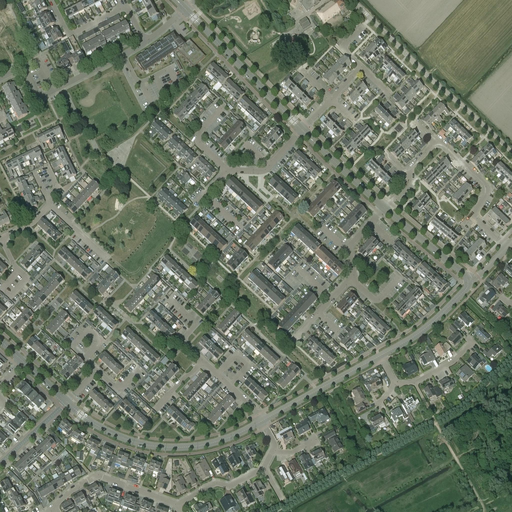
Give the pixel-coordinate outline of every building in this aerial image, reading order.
[(34,10),(45,4),(42,0),(37,2),(36,0),(30,0),(29,1),(34,10)] [(308,0),(306,0),(301,4),(307,13),(313,8),(314,8),(320,4),(317,0),(311,0),(310,1),(308,0)] [(330,2),(315,12),(324,24),(332,18),(333,19),(336,17),(335,16),(345,7),(340,0),(334,0),(330,3),(330,2)] [(85,1),(80,3),(84,11),(89,8),(85,1)] [(84,11),(80,3),(75,6),(78,13),(84,11)] [(45,4),(34,10),(38,17),(43,15),(41,12),(47,9),(48,8),(46,5),(45,5),(45,4)] [(155,9),(152,4),(145,8),(148,13),(155,9)] [(75,6),(69,9),(73,16),(78,13),(75,6)] [(73,16),(69,9),(64,12),(68,19),(73,16)] [(159,18),(155,9),(148,13),(151,19),(156,16),(157,19),(159,18)] [(43,15),(38,17),(42,25),(52,19),(50,14),(44,17),(43,15)] [(305,18),(299,22),(303,30),(310,25),(305,18)] [(52,19),(42,25),(45,32),(51,29),(49,27),(55,24),(52,19)] [(125,22),(120,25),(124,32),(129,30),(125,22)] [(120,25),(115,27),(119,35),(124,32),(120,25)] [(115,27),(110,30),(114,37),(119,35),(115,27)] [(52,32),(51,29),(45,32),(49,39),(51,38),(60,34),(58,29),(52,32)] [(114,37),(110,30),(106,32),(109,40),(114,37)] [(109,40),(106,32),(100,35),(101,37),(102,37),(104,42),(105,42),(109,40)] [(60,34),(51,38),(54,43),(51,44),(53,47),(58,44),(57,41),(62,38),(60,34)] [(140,67),(142,71),(144,73),(177,51),(193,68),(205,57),(189,40),(185,45),(180,40),(178,42),(177,40),(173,34),(135,60),(140,67)] [(294,36),(289,40),(292,45),(298,42),(294,36)] [(102,37),(101,37),(97,39),(102,49),(107,46),(106,44),(105,42),(104,42),(102,37)] [(97,39),(92,42),(96,49),(100,47),(101,49),(102,49),(97,39)] [(371,43),(378,50),(381,47),(384,50),(386,49),(376,39),(371,43)] [(64,42),(61,44),(66,54),(70,52),(64,42)] [(92,42),(87,44),(91,52),(96,49),(92,42)] [(378,50),(371,43),(367,48),(377,57),(379,56),(376,52),(378,50)] [(91,52),(87,44),(82,47),(86,54),(91,52)] [(341,58),(343,56),(335,47),(333,49),(341,58)] [(377,57),(367,48),(363,52),(370,59),(372,56),(376,59),(377,57)] [(76,54),(80,63),(85,61),(80,52),(76,54)] [(367,61),(370,59),(363,52),(359,56),(369,66),(370,65),(370,64),(367,61)] [(80,63),(76,54),(71,57),(69,53),(67,54),(70,61),(73,60),(76,65),(80,63)] [(64,58),(60,60),(66,70),(70,68),(67,63),(70,61),(67,54),(63,56),(64,58)] [(339,60),(347,67),(351,64),(344,57),(342,59),(341,58),(339,60)] [(387,70),(393,63),(389,59),(379,69),(381,70),(382,69),(385,71),(386,70),(387,70)] [(66,70),(60,60),(58,61),(59,63),(56,64),(61,73),(66,70)] [(347,67),(339,60),(338,61),(339,62),(337,64),(343,71),(347,67)] [(393,63),(387,70),(385,71),(388,74),(384,78),(386,79),(388,77),(398,67),(393,63)] [(210,75),(218,66),(217,65),(215,67),(213,64),(206,71),(210,75)] [(343,71),(337,64),(335,66),(334,65),(332,67),(340,75),(343,71)] [(218,66),(210,75),(213,79),(220,71),(218,69),(219,67),(218,66)] [(340,75),(332,67),(331,69),(332,70),(330,72),(336,78),(340,75)] [(402,72),(398,67),(388,77),(389,79),(393,76),(395,78),(402,72)] [(220,71),(213,79),(217,82),(226,73),(225,71),(223,74),(220,71)] [(336,78),(330,72),(328,74),(326,73),(325,74),(333,82),(336,78)] [(397,85),(400,82),(406,76),(402,72),(395,78),(398,81),(395,84),(396,86),(397,85)] [(226,73),(217,82),(221,86),(228,79),(225,76),(227,74),(226,73)] [(333,82),(325,74),(324,76),(325,77),(322,79),(329,86),(333,82)] [(287,91),(298,79),(296,77),(293,81),(291,79),(284,86),(288,89),(286,91),(287,91)] [(298,79),(287,91),(289,90),(292,93),(298,86),(296,85),(300,81),(298,79)] [(409,82),(420,93),(421,92),(420,91),(423,88),(417,81),(415,83),(411,80),(409,82)] [(226,92),(234,82),(233,81),(231,83),(229,81),(222,88),(226,92)] [(234,82),(226,92),(229,95),(236,88),(234,85),(236,83),(234,82)] [(420,93),(409,82),(407,83),(411,87),(409,89),(416,95),(419,92),(420,93)] [(5,95),(15,90),(14,88),(16,87),(14,83),(2,89),(5,95)] [(360,83),(357,86),(364,94),(366,92),(365,91),(367,89),(360,83)] [(300,88),(298,86),(292,93),(295,96),(294,98),(305,86),(303,84),(300,88)] [(196,86),(196,87),(205,96),(208,92),(201,85),(198,88),(196,86)] [(305,86),(294,98),(295,98),(296,97),(299,100),(305,94),(303,92),(307,88),(305,86)] [(364,94),(357,86),(353,90),(360,97),(362,94),(363,95),(364,94)] [(205,96),(196,87),(194,89),(196,90),(194,93),(201,100),(205,96)] [(404,87),(402,89),(413,100),(414,100),(413,99),(416,95),(409,89),(408,91),(404,87)] [(236,88),(229,95),(233,99),(242,89),(241,88),(239,90),(236,88)] [(242,89),(233,99),(237,102),(244,95),(241,92),(243,90),(242,89)] [(413,100),(402,89),(400,91),(404,94),(402,96),(409,103),(412,100),(413,100)] [(15,90),(5,95),(8,102),(20,95),(18,92),(16,93),(15,90)] [(353,90),(350,93),(357,101),(359,100),(358,99),(360,97),(353,90)] [(307,95),(305,94),(299,100),(302,104),(301,105),(313,93),(311,92),(307,95)] [(201,100),(194,93),(191,96),(190,94),(189,95),(198,104),(201,100)] [(313,93),(301,105),(302,106),(303,105),(306,107),(313,101),(311,99),(314,95),(313,93)] [(357,101),(350,93),(346,97),(353,104),(354,102),(355,103),(357,101)] [(397,94),(395,96),(406,107),(407,107),(406,106),(409,103),(402,96),(400,98),(397,94)] [(20,95),(8,102),(11,108),(22,103),(20,100),(22,99),(20,95)] [(189,98),(187,100),(194,107),(196,109),(197,107),(196,106),(198,104),(189,95),(187,96),(189,98)] [(406,107),(395,96),(393,98),(397,102),(395,103),(402,110),(405,107),(406,108),(406,107)] [(241,109),(250,99),(249,98),(247,100),(244,98),(237,105),(241,109)] [(251,100),(250,99),(241,109),(245,112),(252,105),(249,102),(251,100)] [(194,107),(187,100),(184,103),(182,101),(181,102),(191,111),(194,107)] [(191,111),(181,102),(180,103),(182,105),(180,108),(187,115),(191,111)] [(22,103),(11,108),(14,114),(27,108),(25,104),(23,105),(22,103)] [(377,117),(388,105),(387,103),(383,107),(381,105),(374,112),(378,115),(377,116),(377,117)] [(439,103),(435,108),(441,114),(443,112),(447,115),(449,113),(439,103)] [(252,105),(245,112),(249,116),(257,106),(256,105),(254,107),(252,105)] [(388,105),(377,117),(379,116),(382,119),(388,112),(387,111),(390,107),(388,105)] [(257,106),(249,116),(253,119),(259,112),(257,109),(258,108),(257,106)] [(28,112),(27,108),(14,114),(17,120),(28,115),(26,113),(28,112)] [(176,109),(175,110),(184,118),(187,115),(180,108),(177,110),(176,109)] [(441,114),(435,108),(430,112),(440,122),(442,120),(439,117),(441,114)] [(184,118),(175,110),(173,111),(175,113),(173,115),(180,122),(184,118)] [(390,114),(388,112),(382,119),(385,122),(384,123),(384,124),(396,112),(394,111),(390,114)] [(262,114),(259,112),(253,119),(256,122),(265,113),(264,112),(262,114)] [(397,114),(396,112),(384,124),(385,124),(386,123),(389,126),(396,120),(394,118),(397,114)] [(430,112),(426,116),(433,123),(435,120),(439,124),(440,122),(430,112)] [(265,113),(256,122),(260,126),(267,119),(264,116),(266,114),(265,113)] [(325,128),(336,116),(334,114),(331,118),(329,116),(323,123),(326,127),(325,128)] [(338,118),(336,116),(325,128),(326,129),(327,127),(330,130),(336,124),(335,122),(338,118)] [(433,123),(426,116),(422,121),(432,131),(434,129),(430,126),(433,123)] [(152,132),(160,123),(156,120),(149,127),(151,129),(150,131),(152,132)] [(453,131),(458,125),(454,121),(449,126),(446,129),(445,130),(447,132),(450,129),(453,131)] [(234,126),(243,134),(244,133),(243,132),(245,129),(238,122),(234,126)] [(336,124),(330,130),(333,134),(334,134),(344,124),(342,122),(338,125),(336,124)] [(164,127),(160,123),(152,132),(152,133),(153,133),(154,134),(155,133),(157,134),(164,127)] [(334,134),(333,134),(332,135),(333,136),(334,135),(337,137),(342,133),(344,131),(342,129),(346,125),(344,124),(334,134)] [(359,124),(357,126),(369,138),(369,137),(368,136),(371,133),(364,126),(363,128),(359,124)] [(8,130),(5,131),(9,139),(14,136),(9,125),(6,126),(8,130)] [(458,125),(453,131),(455,134),(452,137),(454,139),(463,129),(458,125)] [(243,134),(234,126),(231,129),(238,136),(240,134),(241,135),(243,134)] [(369,138),(357,126),(355,128),(359,132),(357,133),(364,140),(367,137),(368,138),(369,138)] [(53,130),(57,138),(60,136),(62,140),(64,139),(59,127),(53,130)] [(164,127),(157,134),(159,136),(157,138),(159,139),(168,130),(164,127)] [(275,128),(272,132),(281,141),(282,140),(280,138),(283,135),(275,128)] [(9,139),(5,131),(3,133),(1,129),(0,129),(0,134),(3,141),(9,139)] [(231,129),(227,133),(236,141),(237,140),(236,139),(238,136),(231,129)] [(463,129),(454,139),(456,140),(459,137),(461,140),(467,134),(463,129)] [(57,138),(53,130),(48,133),(53,144),(55,143),(53,139),(57,138)] [(172,134),(168,130),(159,139),(161,141),(163,140),(165,141),(172,134)] [(352,131),(350,134),(361,145),(362,144),(360,143),(364,140),(357,133),(355,135),(352,131)] [(412,131),(408,135),(416,142),(418,141),(416,140),(418,137),(412,131)] [(281,141),(272,132),(268,136),(275,143),(278,140),(280,142),(281,141)] [(48,133),(42,136),(46,143),(49,141),(51,145),(53,144),(48,133)] [(236,141),(227,133),(224,137),(231,144),(233,141),(235,142),(236,141)] [(361,145),(350,134),(348,135),(352,139),(350,141),(357,147),(360,144),(361,145)] [(467,134),(461,140),(464,142),(461,146),(462,147),(463,147),(465,149),(469,145),(467,143),(472,138),(467,134)] [(408,135),(405,138),(411,145),(413,143),(415,144),(416,142),(408,135)] [(46,143),(42,136),(37,138),(42,150),(44,149),(42,144),(46,143)] [(170,149),(178,140),(174,136),(167,143),(169,145),(168,147),(170,149)] [(275,143),(268,136),(265,140),(274,148),(275,147),(273,145),(275,143)] [(231,144),(224,137),(220,141),(228,149),(230,147),(229,146),(231,144)] [(411,145),(405,138),(401,142),(409,150),(411,148),(409,147),(411,145)] [(345,139),(343,141),(355,152),(353,151),(357,147),(350,141),(348,142),(345,139)] [(182,143),(178,140),(170,149),(172,151),(173,149),(175,151),(182,143)] [(274,148),(265,140),(261,143),(268,150),(271,148),(273,149),(274,148)] [(228,149),(220,141),(216,145),(224,151),(226,149),(227,150),(228,149)] [(355,152),(343,141),(341,143),(345,146),(343,148),(349,155),(352,152),(354,153),(355,152)] [(401,142),(398,146),(404,152),(406,150),(407,151),(409,150),(401,142)] [(182,143),(175,151),(177,152),(175,154),(177,156),(186,146),(182,143)] [(483,149),(489,155),(492,152),(495,156),(497,154),(487,144),(483,149)] [(186,146),(177,156),(179,158),(181,156),(182,158),(189,150),(186,146)] [(404,152),(398,146),(394,149),(402,157),(403,155),(402,154),(404,152)] [(38,149),(33,152),(36,159),(40,158),(42,162),(42,163),(45,162),(38,149)] [(58,157),(65,154),(63,149),(52,154),(53,156),(57,154),(58,157)] [(402,157),(394,149),(390,153),(397,160),(399,157),(400,159),(402,157)] [(489,155),(483,149),(478,153),(489,163),(490,161),(487,158),(489,155)] [(189,150),(182,158),(184,159),(183,161),(185,163),(193,153),(189,150)] [(33,152),(28,155),(33,166),(35,165),(33,161),(36,159),(33,152)] [(295,163),(304,153),(303,152),(301,154),(298,152),(291,159),(292,159),(290,161),(291,163),(293,161),(295,163)] [(193,153),(185,163),(184,164),(186,166),(188,163),(190,165),(197,157),(193,153)] [(304,153),(295,163),(298,165),(296,167),(297,168),(306,159),(303,156),(305,154),(304,153)] [(489,163),(478,153),(474,157),(481,164),(483,161),(487,164),(489,163)] [(67,156),(65,154),(58,157),(60,161),(56,163),(57,165),(69,159),(68,156),(67,156)] [(33,166),(28,155),(22,157),(26,164),(29,163),(31,167),(33,166)] [(22,157),(17,160),(22,171),(24,170),(22,166),(26,164),(22,157)] [(481,164),(474,157),(470,162),(480,171),(482,170),(478,166),(481,164)] [(196,170),(204,161),(200,158),(194,165),(196,167),(194,169),(196,170)] [(370,172),(381,160),(379,158),(375,162),(374,160),(367,167),(371,170),(370,171),(370,172)] [(443,158),(440,162),(447,170),(449,168),(448,167),(450,165),(443,158)] [(71,162),(69,159),(57,165),(58,167),(62,165),(64,168),(71,165),(70,163),(71,162)] [(309,161),(306,159),(297,168),(299,170),(301,168),(303,170),(312,160),(310,159),(309,161)] [(22,171),(17,160),(11,163),(14,170),(18,168),(20,172),(21,174),(23,173),(22,171)] [(312,161),(312,160),(303,170),(307,173),(314,166),(311,163),(312,161)] [(383,162),(381,160),(370,172),(372,171),(374,174),(381,167),(379,166),(383,162)] [(204,161),(196,170),(198,172),(200,171),(201,172),(208,165),(204,161)] [(447,170),(440,162),(436,166),(443,172),(445,170),(446,171),(447,170)] [(499,173),(506,166),(502,162),(494,169),(492,172),(493,174),(497,171),(499,173)] [(14,170),(11,163),(5,165),(11,177),(13,175),(11,171),(14,170)] [(71,165),(64,168),(65,172),(61,174),(62,176),(74,171),(71,165)] [(208,165),(201,172),(203,174),(201,176),(203,177),(212,168),(208,165)] [(383,169),(381,167),(374,174),(378,177),(377,178),(377,179),(388,167),(386,165),(383,169)] [(316,168),(314,166),(307,173),(311,176),(319,167),(318,166),(316,168)] [(443,172),(436,166),(433,169),(440,177),(442,175),(441,174),(443,172)] [(506,166),(499,173),(502,176),(499,179),(500,181),(510,171),(506,166)] [(320,168),(319,167),(311,176),(314,180),(321,173),(318,170),(320,168)] [(390,169),(388,167),(377,179),(378,179),(379,178),(382,181),(388,174),(386,173),(390,169)] [(212,168),(203,177),(205,179),(207,178),(209,179),(216,172),(212,168)] [(433,169),(429,173),(436,180),(438,178),(439,179),(440,177),(433,169)] [(76,176),(74,171),(62,176),(63,178),(68,176),(69,179),(76,176)] [(511,172),(510,171),(500,181),(502,183),(505,179),(508,182),(511,177),(511,172)] [(178,175),(187,183),(190,179),(183,172),(181,174),(179,173),(178,175)] [(390,176),(388,174),(382,181),(385,184),(384,185),(384,186),(395,174),(394,172),(390,176)] [(429,173),(425,177),(433,184),(435,183),(434,182),(436,180),(429,173)] [(395,174),(384,186),(385,186),(386,185),(389,188),(396,182),(394,180),(397,176),(395,174)] [(187,183),(178,175),(176,177),(177,178),(175,180),(183,187),(187,183)] [(19,188),(26,185),(25,181),(29,179),(28,177),(17,182),(19,188)] [(271,189),(279,180),(275,177),(268,184),(271,187),(270,188),(271,189)] [(433,184),(425,177),(422,181),(428,187),(431,185),(432,186),(433,184)] [(229,190),(237,181),(236,180),(235,181),(233,178),(226,186),(229,190)] [(279,180),(271,189),(272,190),(273,189),(276,191),(283,184),(279,180)] [(238,182),(237,181),(229,190),(233,193),(240,186),(237,183),(238,182)] [(329,184),(338,192),(341,188),(334,181),(331,184),(330,183),(329,184)] [(89,186),(95,192),(99,188),(93,182),(89,186)] [(286,187),(283,184),(276,191),(279,194),(278,195),(279,196),(286,187)] [(338,192),(329,184),(328,185),(329,187),(327,189),(334,196),(338,192)] [(463,185),(461,187),(469,194),(473,190),(466,184),(464,186),(463,185)] [(28,188),(26,185),(19,188),(22,194),(33,188),(32,186),(28,188)] [(95,192),(89,186),(84,191),(91,197),(95,192)] [(243,188),(240,186),(233,193),(237,197),(245,188),(244,187),(243,188)] [(290,191),(286,187),(279,196),(280,197),(281,196),(283,198),(290,191)] [(461,189),(459,191),(466,198),(469,194),(461,187),(460,188),(461,189)] [(33,188),(22,194),(25,199),(32,196),(30,192),(34,190),(33,188)] [(160,201),(168,192),(164,188),(163,190),(159,194),(157,196),(159,198),(158,199),(160,201)] [(246,189),(245,188),(237,197),(241,200),(248,193),(245,190),(246,189)] [(334,196),(327,189),(324,192),(323,191),(322,192),(331,200),(334,196)] [(84,191),(80,195),(86,201),(91,197),(84,191)] [(290,191),(283,198),(286,201),(285,202),(286,203),(294,194),(290,191)] [(466,198),(459,191),(457,193),(456,192),(454,194),(462,201),(466,198)] [(172,195),(168,192),(160,201),(162,203),(163,201),(165,203),(172,195)] [(331,200),(322,192),(321,193),(322,194),(320,196),(327,203),(331,200)] [(250,195),(248,193),(241,200),(244,204),(252,195),(251,194),(250,195)] [(294,194),(286,203),(287,204),(288,203),(291,205),(298,198),(294,194)] [(424,194),(420,198),(428,206),(430,204),(429,203),(431,201),(424,194)] [(462,201),(454,194),(453,196),(454,197),(452,199),(459,205),(462,201)] [(80,195),(76,200),(82,206),(86,201),(80,195)] [(176,199),(172,195),(165,203),(167,205),(165,206),(167,208),(176,199)] [(253,196),(252,195),(244,204),(248,207),(255,200),(252,197),(253,196)] [(33,199),(32,196),(25,199),(27,204),(38,199),(38,197),(33,199)] [(316,198),(315,199),(324,207),(327,203),(320,196),(317,199),(316,198)] [(428,206),(420,198),(417,202),(423,208),(425,206),(426,207),(428,206)] [(38,199),(27,204),(30,210),(31,210),(32,211),(30,213),(33,215),(37,211),(34,208),(37,207),(35,203),(40,201),(38,199)] [(179,202),(176,199),(167,208),(169,210),(171,208),(173,210),(179,202)] [(324,207),(315,199),(314,200),(315,201),(313,204),(320,211),(324,207)] [(78,210),(72,204),(67,200),(64,203),(69,207),(67,209),(74,215),(78,210)] [(76,200),(72,204),(78,210),(82,206),(76,200)] [(258,202),(255,200),(248,207),(252,211),(260,202),(258,201),(258,202)] [(179,202),(173,210),(174,212),(173,213),(175,215),(183,206),(179,202)] [(261,203),(260,202),(252,211),(256,214),(263,207),(260,204),(261,203)] [(417,202),(413,205),(421,213),(422,211),(421,211),(423,208),(417,202)] [(320,211),(313,204),(310,207),(309,206),(308,207),(317,215),(320,211)] [(356,209),(364,217),(365,216),(364,215),(367,212),(359,205),(356,209)] [(421,213),(413,205),(409,209),(416,216),(418,214),(419,215),(421,213)] [(183,206),(175,215),(177,217),(178,215),(180,217),(187,209),(183,206)] [(317,215),(308,207),(307,208),(308,209),(306,212),(313,219),(317,215)] [(356,209),(352,213),(360,220),(362,217),(363,218),(364,217),(356,209)] [(492,219),(500,211),(498,209),(497,211),(495,209),(488,215),(492,219)] [(0,218),(4,225),(10,223),(9,222),(12,220),(9,213),(6,215),(4,211),(2,213),(4,217),(0,218)] [(500,211),(492,219),(496,222),(502,216),(500,214),(501,213),(500,211)] [(273,216),(280,223),(282,220),(283,221),(285,220),(276,212),(273,216)] [(360,220),(352,213),(349,217),(357,224),(358,223),(357,222),(360,220)] [(432,222),(430,224),(434,227),(433,229),(444,216),(441,214),(438,219),(436,217),(432,222)] [(273,216),(269,220),(278,227),(279,226),(278,225),(280,223),(273,216)] [(446,218),(444,216),(433,229),(434,229),(435,228),(438,231),(444,224),(442,222),(446,218)] [(504,218),(502,216),(496,222),(499,226),(507,218),(505,217),(504,218)] [(193,229),(201,221),(197,217),(190,225),(193,227),(192,228),(193,229)] [(349,217),(345,220),(353,227),(355,225),(356,226),(357,224),(349,217)] [(507,218),(499,226),(503,230),(509,223),(507,221),(508,220),(507,218)] [(42,230),(48,223),(43,219),(41,222),(37,226),(42,230)] [(278,227),(269,220),(266,223),(273,230),(275,227),(277,229),(278,227)] [(353,227),(345,220),(342,224),(350,232),(351,231),(350,230),(353,227)] [(201,221),(193,229),(194,230),(195,229),(198,232),(204,224),(201,221)] [(444,224),(438,231),(442,234),(441,235),(452,223),(450,221),(449,221),(446,225),(444,224)] [(48,223),(42,230),(46,234),(52,228),(48,223)] [(266,223),(262,227),(271,235),(272,234),(271,233),(273,230),(266,223)] [(453,224),(452,223),(441,235),(442,236),(443,235),(446,237),(452,230),(450,228),(453,224)] [(208,228),(204,224),(198,232),(200,234),(199,235),(200,236),(208,228)] [(350,232),(342,224),(338,228),(346,235),(348,232),(349,233),(350,232)] [(295,236),(303,228),(301,227),(301,228),(298,225),(291,232),(295,236)] [(271,235),(262,227),(259,231),(266,238),(269,235),(270,236),(271,235)] [(452,230),(446,237),(450,240),(449,241),(449,242),(459,229),(457,227),(454,231),(452,230)] [(57,232),(52,228),(46,234),(51,238),(57,232)] [(212,231),(208,228),(200,236),(201,237),(202,236),(205,239),(212,231)] [(304,229),(303,228),(295,236),(299,240),(306,232),(303,230),(304,229)] [(459,229),(449,242),(450,242),(451,241),(456,245),(458,243),(456,242),(460,236),(458,235),(461,231),(459,229)] [(212,231),(205,239),(208,241),(207,242),(208,243),(216,235),(212,231)] [(259,231),(255,234),(264,242),(265,241),(264,240),(266,238),(259,231)] [(57,232),(51,238),(56,243),(62,236),(57,232)] [(308,235),(306,232),(299,240),(302,243),(310,235),(309,234),(308,235)] [(255,234),(252,238),(259,245),(262,242),(263,243),(264,242),(255,234)] [(219,238),(216,235),(208,243),(209,244),(210,243),(212,245),(219,238)] [(310,235),(302,243),(306,246),(313,239),(310,237),(311,236),(310,235)] [(219,238),(212,245),(215,248),(214,249),(215,250),(223,241),(219,238)] [(259,245),(252,238),(248,242),(257,250),(258,249),(257,248),(259,245)] [(366,240),(376,248),(378,246),(381,249),(383,246),(380,243),(379,244),(372,238),(369,240),(367,239),(366,240)] [(316,242),(313,239),(306,246),(310,250),(318,242),(317,241),(316,242)] [(396,253),(404,244),(403,243),(401,244),(398,242),(400,241),(398,239),(394,243),(396,245),(392,249),(396,253)] [(376,248),(366,240),(365,241),(367,243),(365,245),(372,252),(376,248)] [(476,241),(475,242),(483,250),(486,246),(479,240),(477,242),(476,241)] [(227,245),(223,241),(215,250),(216,251),(217,250),(220,253),(227,245)] [(257,250),(248,242),(245,246),(252,253),(255,250),(256,251),(257,250)] [(319,243),(318,242),(310,250),(314,254),(321,246),(318,244),(319,243)] [(474,245),(472,247),(479,254),(483,250),(475,242),(473,244),(474,245)] [(404,244),(396,253),(394,255),(398,259),(400,257),(399,256),(406,249),(404,247),(405,245),(404,244)] [(282,250),(289,257),(293,253),(285,245),(283,246),(284,247),(282,250)] [(361,246),(359,247),(369,256),(372,252),(365,245),(362,248),(361,246)] [(38,246),(34,251),(40,257),(44,252),(38,246)] [(369,256),(359,247),(358,248),(360,250),(358,253),(362,257),(359,261),(363,265),(368,260),(366,259),(369,256)] [(469,248),(468,250),(476,257),(479,254),(472,247),(470,249),(469,248)] [(63,259),(68,253),(64,248),(58,255),(63,259)] [(319,259),(327,250),(326,249),(325,250),(322,248),(315,255),(319,259)] [(409,251),(406,249),(399,256),(400,257),(403,260),(412,251),(411,250),(409,251)] [(241,250),(237,254),(246,262),(247,261),(246,260),(248,257),(241,250)] [(278,251),(277,253),(286,260),(289,257),(282,250),(279,252),(278,251)] [(328,251),(327,250),(319,259),(323,262),(330,255),(327,252),(328,251)] [(476,257),(468,250),(466,251),(467,252),(465,254),(472,261),(476,257)] [(40,257),(34,251),(29,256),(35,261),(40,257)] [(412,251),(403,260),(407,263),(414,256),(411,254),(413,252),(412,251)] [(73,257),(68,253),(63,259),(67,263),(73,257)] [(277,255),(275,257),(282,264),(286,260),(277,253),(276,254),(277,255)] [(246,262),(237,254),(234,258),(241,265),(244,262),(245,263),(246,262)] [(332,257),(330,255),(323,262),(327,266),(335,257),(333,256),(332,257)] [(35,261),(29,256),(25,260),(31,266),(35,261)] [(165,267),(171,260),(168,257),(167,256),(161,262),(165,267)] [(414,256),(407,263),(407,264),(404,266),(408,270),(411,267),(419,258),(418,257),(416,258),(414,256)] [(77,261),(73,257),(67,263),(72,267),(77,261)] [(282,264),(275,257),(272,260),(271,259),(270,260),(279,268),(282,264)] [(336,258),(335,257),(327,266),(331,269),(337,262),(335,259),(336,258)] [(234,258),(230,262),(239,269),(240,268),(239,267),(241,265),(234,258)] [(419,258),(411,267),(414,271),(421,263),(419,261),(420,259),(419,258)] [(31,266),(25,260),(21,265),(27,271),(31,266)] [(173,261),(171,260),(165,267),(170,271),(176,264),(173,261)] [(279,268),(270,260),(269,261),(270,262),(268,265),(275,272),(279,268)] [(77,261),(72,267),(76,272),(82,265),(77,261)] [(239,269),(230,262),(227,265),(234,272),(237,269),(238,270),(239,269)] [(340,264),(337,262),(331,269),(334,273),(342,264),(341,263),(340,264)] [(421,274),(430,265),(429,264),(427,266),(424,263),(417,270),(421,274)] [(176,264),(170,271),(175,275),(181,269),(177,265),(176,264)] [(342,264),(334,273),(338,276),(345,269),(342,266),(343,265),(342,264)] [(82,265),(76,272),(81,276),(87,269),(82,265)] [(431,266),(430,265),(421,274),(425,278),(432,270),(429,268),(431,266)] [(91,274),(87,269),(81,276),(85,280),(91,274)] [(182,270),(181,269),(175,275),(179,279),(185,273),(182,270)] [(435,272),(432,270),(425,278),(429,281),(437,272),(436,271),(435,272)] [(251,283),(259,275),(255,271),(248,279),(251,281),(250,282),(251,283)] [(113,272),(109,276),(115,282),(118,279),(119,277),(113,272)] [(437,272),(429,281),(433,285),(439,277),(437,274),(438,273),(437,272)] [(186,274),(185,273),(179,279),(184,284),(190,277),(186,274)] [(57,275),(53,279),(59,285),(64,281),(57,275)] [(262,278),(259,275),(251,283),(252,284),(253,283),(256,286),(262,278)] [(501,275),(492,284),(497,289),(501,285),(503,288),(508,282),(501,275)] [(109,276),(104,281),(111,287),(114,283),(115,282),(109,276)] [(150,280),(156,286),(160,281),(154,276),(151,279),(150,280)] [(191,278),(190,277),(184,284),(188,288),(194,281),(191,278)] [(439,277),(433,285),(436,288),(445,279),(444,278),(442,279),(439,277)] [(262,278),(256,286),(258,288),(257,289),(258,290),(266,282),(262,278)] [(53,279),(49,284),(55,290),(59,285),(53,279)] [(446,280),(445,279),(436,288),(439,290),(438,291),(438,294),(443,293),(449,287),(447,285),(447,284),(444,281),(446,280)] [(147,284),(145,285),(152,291),(156,286),(150,280),(147,284)] [(111,287),(104,281),(100,285),(107,291),(110,288),(111,287)] [(194,281),(188,288),(193,292),(199,286),(195,282),(194,281)] [(270,285),(266,282),(258,290),(260,291),(261,290),(263,293),(270,285)] [(49,284),(44,288),(51,294),(55,290),(49,284)] [(107,291),(100,285),(96,290),(102,296),(105,293),(107,291)] [(152,291),(145,285),(142,288),(141,289),(148,295),(152,291)] [(274,289),(270,285),(263,293),(266,295),(265,296),(266,297),(274,289)] [(409,286),(408,288),(420,299),(423,295),(416,288),(413,290),(409,286)] [(481,298),(479,300),(483,304),(485,301),(488,304),(496,295),(495,295),(497,292),(491,287),(481,298)] [(51,294),(44,288),(40,293),(47,299),(51,294)] [(420,299),(408,288),(407,289),(411,293),(409,295),(416,302),(420,299)] [(148,295),(141,289),(138,293),(137,294),(143,300),(148,295)] [(278,292),(274,289),(266,297),(267,298),(268,297),(271,300),(278,292)] [(209,296),(216,302),(219,298),(220,297),(214,291),(209,296)] [(74,302),(80,296),(75,292),(70,298),(74,302)] [(278,292),(271,300),(273,302),(272,303),(273,304),(281,296),(278,292)] [(47,299),(40,293),(36,298),(42,303),(47,299)] [(310,293),(306,297),(314,304),(316,301),(317,302),(318,301),(310,293)] [(347,295),(346,296),(354,304),(358,300),(351,293),(348,296),(347,295)] [(143,300),(137,294),(134,298),(133,299),(139,304),(143,300)] [(416,302),(409,295),(406,298),(402,294),(401,295),(413,306),(416,302)] [(413,306),(401,295),(400,297),(404,301),(402,303),(411,312),(412,311),(410,309),(413,306)] [(85,300),(80,296),(74,302),(79,307),(85,300)] [(209,296),(205,300),(211,306),(215,303),(216,302),(209,296)] [(285,300),(281,296),(273,304),(275,305),(276,304),(278,307),(285,300)] [(354,304),(346,296),(345,297),(346,298),(343,301),(351,308),(354,304)] [(306,297),(303,301),(311,308),(312,307),(311,306),(314,304),(306,297)] [(42,303),(36,298),(32,302),(38,308),(42,303)] [(130,302),(129,303),(135,309),(139,304),(133,299),(130,302)] [(85,300),(79,307),(83,311),(89,305),(85,300)] [(211,306),(205,300),(201,305),(207,311),(210,308),(211,306)] [(311,308),(303,301),(299,304),(307,311),(309,308),(310,310),(311,308)] [(351,308),(343,301),(341,303),(340,303),(339,303),(347,311),(351,308)] [(411,312),(402,303),(400,305),(395,301),(394,303),(406,314),(409,311),(411,312)] [(38,308),(32,302),(27,307),(34,313),(38,308)] [(499,302),(491,310),(494,313),(496,312),(504,319),(509,314),(501,306),(502,305),(499,302)] [(135,309),(129,303),(125,307),(124,308),(131,314),(135,309)] [(347,311),(339,303),(338,305),(339,306),(336,309),(344,315),(347,311)] [(406,314),(394,303),(393,304),(397,308),(395,311),(402,318),(406,314)] [(307,311),(299,304),(296,308),(304,316),(305,315),(304,314),(307,311)] [(89,305),(83,311),(88,315),(94,309),(89,305)] [(207,311),(201,305),(196,310),(203,315),(206,312),(207,311)] [(98,318),(104,312),(99,308),(94,314),(98,318)] [(296,308),(292,312),(300,319),(302,316),(303,317),(304,316),(296,308)] [(27,309),(23,314),(29,320),(34,315),(27,309)] [(365,320),(374,311),(372,310),(371,311),(368,309),(361,317),(365,320)] [(230,315),(237,321),(241,316),(235,310),(231,314),(230,315)] [(63,311),(59,316),(65,322),(69,317),(63,311)] [(374,311),(365,320),(369,324),(376,316),(373,314),(375,312),(374,311)] [(104,312),(98,318),(103,322),(109,316),(104,312)] [(151,323),(157,316),(152,312),(146,318),(149,321),(151,323)] [(292,312),(289,315),(297,323),(298,322),(297,321),(300,319),(292,312)] [(503,320),(503,319),(496,312),(495,313),(503,320)] [(455,322),(453,324),(460,331),(465,325),(468,328),(469,326),(470,326),(474,322),(464,313),(459,319),(460,320),(457,323),(455,322)] [(29,320),(23,314),(20,317),(19,316),(18,317),(25,324),(29,320)] [(227,319),(226,320),(232,326),(237,321),(230,315),(227,319)] [(289,315),(285,319),(293,326),(295,323),(296,324),(297,323),(289,315)] [(65,322),(59,316),(54,321),(61,326),(65,322)] [(109,316),(103,322),(107,327),(113,320),(109,316)] [(157,316),(151,323),(154,325),(155,327),(161,320),(157,316)] [(378,319),(376,316),(369,324),(373,327),(381,318),(380,317),(378,319)] [(18,319),(14,323),(21,329),(25,324),(18,317),(17,318),(18,319)] [(381,318),(373,327),(376,331),(383,323),(381,321),(382,319),(381,318)] [(293,326),(285,319),(282,323),(290,331),(291,330),(290,329),(293,326)] [(113,320),(107,327),(112,331),(118,325),(113,320)] [(166,325),(161,320),(155,327),(158,330),(160,331),(166,325)] [(232,326),(226,320),(223,323),(222,324),(228,330),(232,326)] [(54,321),(50,325),(56,331),(61,326),(54,321)] [(21,329),(14,323),(10,328),(16,334),(21,329)] [(290,331),(282,323),(278,327),(286,334),(288,331),(289,332),(290,331)] [(386,325),(383,323),(376,331),(380,334),(389,325),(387,324),(386,325)] [(228,330),(222,324),(219,328),(217,329),(224,335),(228,330)] [(56,331),(50,325),(46,330),(52,336),(56,331)] [(166,325),(160,331),(163,334),(164,335),(170,329),(166,325)] [(390,326),(389,325),(380,334),(384,338),(391,330),(388,327),(390,326)] [(455,334),(448,340),(454,346),(463,338),(455,331),(458,329),(454,325),(449,329),(455,334)] [(479,326),(475,330),(477,333),(476,334),(485,343),(490,338),(481,329),(482,329),(479,326)] [(358,339),(360,341),(364,337),(362,335),(354,329),(352,331),(348,327),(346,328),(358,339)] [(358,339),(346,328),(345,330),(349,334),(347,336),(355,343),(358,339)] [(127,339),(132,333),(129,330),(127,329),(122,335),(127,339)] [(170,329),(164,335),(168,338),(169,340),(175,333),(170,329)] [(246,341),(252,335),(248,332),(247,331),(241,337),(246,341)] [(133,334),(132,333),(127,339),(131,343),(137,337),(133,334)] [(355,343),(347,336),(345,339),(340,334),(339,336),(351,347),(353,349),(357,345),(355,343)] [(253,336),(252,335),(246,341),(251,346),(256,339),(253,336)] [(309,351),(318,341),(315,339),(317,337),(316,335),(307,345),(309,348),(308,350),(309,351)] [(237,338),(235,336),(235,337),(234,336),(232,337),(233,338),(231,341),(230,340),(229,342),(231,344),(237,338)] [(351,347),(339,336),(338,337),(343,341),(340,344),(347,351),(351,347)] [(138,338),(137,337),(131,343),(136,348),(141,341),(138,338)] [(203,347),(209,341),(205,337),(199,343),(202,346),(203,347)] [(31,349),(37,342),(33,338),(27,344),(31,349)] [(258,340),(256,339),(251,346),(255,350),(261,343),(258,340)] [(142,342),(141,341),(136,348),(140,352),(146,345),(142,342)] [(209,341),(203,347),(207,351),(208,352),(214,345),(209,341)] [(320,343),(318,341),(309,351),(310,351),(312,350),(314,352),(321,345),(323,343),(321,342),(320,343)] [(42,347),(37,342),(31,349),(36,353),(42,347)] [(261,343),(255,350),(260,354),(266,348),(262,344),(261,343)] [(442,344),(435,348),(441,357),(447,353),(446,350),(447,349),(448,350),(451,347),(446,343),(443,345),(442,344)] [(486,349),(482,353),(489,359),(492,356),(494,358),(503,349),(498,344),(495,348),(494,347),(493,346),(488,351),(486,349)] [(140,352),(138,354),(143,358),(145,356),(151,350),(147,346),(146,345),(140,352)] [(219,350),(214,345),(208,352),(212,355),(213,356),(219,350)] [(325,348),(321,345),(314,352),(317,355),(315,357),(316,358),(325,348)] [(42,347),(36,353),(41,357),(46,351),(42,347)] [(267,349),(266,348),(260,354),(264,358),(270,352),(267,349)] [(329,352),(325,348),(316,358),(318,359),(319,357),(322,359),(329,352)] [(152,351),(151,350),(145,356),(149,360),(155,354),(152,351)] [(223,354),(219,350),(213,356),(216,359),(217,360),(223,354)] [(329,352),(322,359),(325,362),(323,364),(324,364),(333,355),(330,353),(332,351),(331,350),(329,352)] [(51,355),(46,351),(41,357),(45,361),(51,355)] [(428,354),(419,359),(422,363),(423,363),(424,366),(433,362),(432,361),(435,360),(430,351),(427,352),(428,354)] [(103,363),(109,357),(104,352),(99,359),(103,363)] [(270,352),(264,358),(269,362),(275,356),(271,353),(270,352)] [(51,355),(45,361),(50,366),(56,359),(53,357),(54,356),(52,354),(51,355)] [(156,355),(155,354),(149,360),(154,364),(160,358),(156,355)] [(333,355),(324,364),(325,366),(327,364),(329,366),(330,366),(332,367),(333,367),(334,365),(334,364),(333,363),(338,357),(337,356),(335,357),(333,355)] [(475,355),(467,363),(474,370),(479,365),(481,367),(487,362),(480,355),(478,358),(475,355)] [(276,357),(275,356),(269,362),(274,367),(280,360),(276,357)] [(77,357),(73,361),(79,367),(81,368),(84,364),(83,363),(84,363),(77,357)] [(114,361),(109,357),(103,363),(108,367),(114,361)] [(73,361),(69,366),(75,372),(79,367),(73,361)] [(118,365),(114,361),(108,367),(113,372),(118,365)] [(413,362),(403,368),(408,377),(418,371),(413,362)] [(292,363),(287,368),(296,376),(299,373),(300,371),(292,363)] [(75,372),(69,366),(68,366),(66,364),(62,369),(64,371),(64,370),(71,376),(75,372)] [(118,365),(113,372),(117,376),(123,370),(118,365)] [(168,369),(175,375),(178,372),(179,370),(173,365),(168,369)] [(289,371),(285,375),(292,381),(295,377),(296,376),(287,368),(287,369),(289,371)] [(463,368),(456,375),(462,380),(465,377),(467,379),(470,376),(471,376),(474,374),(468,368),(466,371),(463,368)] [(175,375),(168,369),(164,374),(170,380),(174,376),(175,375)] [(64,370),(64,371),(60,375),(66,381),(71,376),(64,370)] [(164,374),(160,378),(166,384),(169,381),(170,380),(164,374)] [(199,378),(206,384),(210,379),(204,374),(200,377),(199,378)] [(377,378),(373,381),(378,390),(382,387),(379,381),(382,379),(379,374),(376,376),(377,378)] [(292,381),(285,375),(281,379),(288,385),(291,382),(292,381)] [(166,384),(160,378),(156,383),(162,389),(165,386),(166,384)] [(196,382),(195,383),(201,389),(206,384),(199,378),(196,382)] [(249,389),(255,383),(250,378),(244,385),(247,388),(249,389)] [(447,378),(440,382),(441,384),(440,385),(443,390),(448,387),(449,389),(455,386),(452,380),(449,382),(447,378)] [(288,385),(281,379),(277,384),(283,390),(286,386),(288,385)] [(378,390),(373,381),(368,383),(367,380),(363,382),(366,388),(370,386),(373,392),(378,390)] [(21,393),(28,386),(24,383),(22,381),(15,388),(21,393)] [(156,383),(151,387),(158,393),(161,390),(162,389),(156,383)] [(201,389),(195,383),(192,386),(191,387),(197,393),(201,389)] [(255,383),(249,389),(252,392),(253,393),(259,387),(255,383)] [(31,389),(28,386),(21,393),(24,396),(31,389)] [(431,386),(424,390),(429,399),(435,396),(437,398),(442,395),(441,394),(437,386),(433,389),(431,386)] [(151,387),(147,392),(153,398),(156,395),(158,393),(151,387)] [(188,391),(187,392),(193,398),(197,393),(191,387),(188,391)] [(259,387),(253,393),(256,396),(258,397),(264,391),(259,387)] [(361,388),(353,392),(356,399),(355,400),(357,404),(365,400),(363,396),(365,395),(361,388)] [(31,389),(24,396),(28,400),(34,392),(31,389)] [(94,401),(100,395),(95,390),(89,397),(92,400),(94,401)] [(268,396),(264,391),(258,397),(261,401),(262,402),(268,396)] [(38,396),(34,392),(28,400),(31,403),(38,396)] [(153,398),(147,392),(143,397),(149,402),(152,399),(153,398)] [(193,398),(187,392),(183,395),(182,397),(189,403),(193,398)] [(100,395),(94,401),(97,404),(98,406),(104,399),(100,395)] [(38,396),(31,403),(29,406),(33,409),(35,406),(42,399),(38,396)] [(228,396),(224,401),(230,407),(234,403),(235,402),(228,396)] [(405,403),(402,405),(403,407),(407,414),(410,413),(408,409),(415,405),(416,407),(420,405),(417,399),(413,401),(411,397),(404,401),(405,403)] [(45,402),(42,399),(35,406),(39,410),(45,402)] [(109,403),(104,399),(98,406),(101,409),(103,410),(109,403)] [(124,411),(130,405),(125,400),(124,402),(122,401),(118,405),(120,406),(119,407),(123,410),(124,411)] [(224,401),(220,406),(226,411),(229,408),(230,407),(224,401)] [(109,403),(103,410),(106,413),(107,414),(113,408),(109,403)] [(362,403),(355,407),(359,415),(366,411),(365,410),(366,409),(362,403)] [(130,405),(124,411),(127,414),(129,415),(135,409),(130,405)] [(226,411),(220,406),(216,410),(222,416),(225,412),(226,411)] [(172,418),(177,411),(173,407),(167,414),(170,417),(172,418)] [(139,413),(135,409),(129,415),(132,418),(133,420),(139,413)] [(393,416),(391,417),(394,423),(398,421),(397,419),(402,416),(405,420),(408,418),(403,410),(401,412),(399,409),(391,413),(393,416)] [(216,410),(212,414),(218,420),(221,417),(222,416),(216,410)] [(314,414),(308,417),(311,423),(317,419),(320,424),(329,419),(324,410),(315,414),(314,414)] [(182,416),(177,411),(172,418),(175,421),(176,422),(182,416)] [(139,413),(133,420),(137,422),(138,424),(144,417),(139,413)] [(16,419),(23,426),(27,422),(28,420),(21,414),(20,415),(19,415),(17,418),(15,416),(14,417),(16,419)] [(218,420),(212,414),(207,419),(213,425),(217,421),(218,420)] [(375,417),(379,426),(381,428),(389,423),(386,418),(382,420),(379,415),(375,417)] [(187,420),(182,416),(176,422),(179,425),(181,426),(187,420)] [(144,417),(138,424),(137,426),(140,428),(141,429),(143,428),(149,422),(144,417)] [(379,426),(375,417),(369,420),(372,425),(369,427),(373,433),(375,432),(374,431),(377,429),(376,427),(379,426)] [(16,419),(13,423),(20,429),(23,426),(16,419)] [(299,426),(295,428),(300,436),(310,430),(308,427),(311,425),(307,419),(304,420),(305,422),(298,425),(299,426)] [(187,420),(181,426),(184,430),(185,431),(186,430),(189,432),(195,426),(192,423),(191,424),(187,420)] [(63,431),(69,424),(65,421),(59,428),(63,431)] [(13,423),(9,426),(17,433),(20,429),(13,423)] [(17,433),(9,426),(8,424),(4,428),(6,430),(4,432),(10,437),(12,435),(13,436),(17,433)] [(69,424),(63,431),(67,434),(73,427),(69,424)] [(287,428),(283,430),(289,441),(294,439),(291,433),(294,432),(291,427),(288,429),(287,428)] [(289,441),(283,430),(278,433),(279,433),(276,435),(279,440),(282,438),(285,444),(289,441)] [(76,441),(82,434),(77,431),(75,433),(74,432),(70,437),(76,441)] [(333,431),(323,436),(326,440),(329,438),(331,441),(330,441),(333,447),(332,448),(335,453),(343,448),(337,437),(333,439),(332,437),(335,435),(333,431)] [(0,438),(5,443),(10,437),(4,432),(3,433),(1,432),(0,433),(0,438)] [(86,436),(82,434),(76,441),(83,446),(86,442),(83,440),(86,436)] [(58,444),(55,440),(51,436),(45,441),(51,448),(55,445),(56,446),(58,444)] [(91,450),(95,442),(91,439),(86,447),(91,450)] [(51,448),(45,441),(42,445),(47,451),(51,448)] [(95,442),(91,450),(95,453),(94,455),(97,456),(100,451),(97,450),(100,444),(95,442)] [(42,445),(38,448),(44,455),(47,451),(42,445)] [(252,446),(245,449),(248,455),(245,456),(249,462),(252,460),(251,458),(257,455),(252,446)] [(97,456),(96,459),(100,460),(101,458),(105,460),(110,449),(105,447),(103,452),(100,451),(97,456)] [(234,456),(228,460),(233,469),(240,465),(237,459),(241,456),(236,447),(231,450),(234,456)] [(44,455),(38,448),(34,452),(39,457),(40,458),(44,455)] [(114,451),(110,449),(105,460),(109,462),(107,466),(106,472),(109,473),(111,467),(115,457),(112,456),(114,451)] [(315,451),(320,461),(325,458),(325,459),(328,458),(326,452),(323,454),(320,449),(315,451)] [(39,457),(34,452),(33,450),(29,454),(35,460),(39,457)] [(320,461),(315,451),(311,454),(314,459),(311,461),(314,466),(316,464),(316,463),(320,461)] [(115,457),(111,467),(114,468),(116,464),(120,466),(121,464),(125,455),(120,453),(118,458),(115,457)] [(29,454),(25,457),(33,465),(37,462),(35,460),(29,454)] [(121,464),(120,466),(128,469),(128,468),(130,463),(127,462),(129,457),(125,455),(121,464)] [(314,466),(311,461),(308,455),(305,457),(304,456),(299,458),(306,470),(314,466)] [(33,465),(25,457),(22,461),(28,467),(27,467),(29,469),(33,465)] [(223,457),(212,463),(216,470),(219,469),(223,476),(229,473),(224,465),(227,464),(223,457)] [(131,462),(130,463),(128,468),(131,469),(136,471),(136,470),(140,460),(136,458),(133,463),(131,462)] [(145,461),(140,460),(136,470),(141,472),(141,473),(144,474),(145,471),(146,468),(143,467),(145,461)] [(202,464),(195,468),(202,480),(210,476),(207,470),(209,468),(205,460),(200,462),(202,464)] [(22,461),(18,464),(24,471),(27,467),(28,467),(22,461)] [(146,468),(145,471),(148,472),(148,470),(154,472),(157,463),(152,461),(150,467),(147,466),(146,468)] [(294,461),(289,464),(295,475),(299,472),(301,475),(304,473),(299,465),(297,466),(294,461)] [(161,465),(157,463),(154,472),(158,474),(157,476),(160,477),(162,472),(160,470),(161,465)] [(25,472),(24,471),(18,464),(14,468),(16,470),(14,472),(20,478),(22,477),(21,475),(25,472)] [(79,467),(72,471),(76,478),(81,476),(80,474),(82,472),(79,467)] [(283,467),(278,471),(279,474),(279,475),(280,478),(281,477),(283,481),(288,479),(290,482),(294,480),(290,472),(287,474),(283,467)] [(76,478),(72,471),(68,473),(72,481),(76,478)] [(17,482),(19,480),(11,472),(8,475),(11,479),(12,478),(16,482),(17,482)] [(190,476),(186,479),(191,487),(196,484),(193,478),(196,477),(193,472),(188,474),(190,476)] [(68,473),(63,476),(68,483),(72,481),(68,473)] [(63,476),(63,474),(58,477),(58,478),(59,478),(63,486),(68,483),(63,476)] [(161,475),(159,481),(162,482),(160,489),(166,491),(169,482),(165,480),(166,477),(161,475)] [(179,483),(175,485),(180,493),(185,490),(182,484),(185,483),(181,477),(177,479),(179,483)] [(59,478),(58,478),(54,480),(55,482),(59,489),(64,487),(63,486),(59,478)] [(2,490),(10,486),(8,481),(4,483),(3,481),(0,482),(0,483),(1,485),(0,485),(2,488),(1,489),(2,490)] [(256,490),(253,492),(257,499),(263,495),(261,492),(264,490),(262,485),(260,481),(253,485),(256,490)] [(59,489),(55,482),(51,484),(55,492),(59,489)] [(55,492),(51,484),(46,487),(50,494),(55,492)] [(95,485),(91,487),(96,497),(101,494),(101,495),(106,492),(103,487),(98,490),(95,485)] [(10,486),(2,490),(3,492),(3,491),(5,494),(7,494),(6,494),(13,490),(10,486)] [(46,487),(42,489),(46,497),(50,494),(46,487)] [(96,497),(91,487),(86,490),(90,496),(87,497),(90,502),(93,501),(93,498),(93,497),(95,496),(96,497)] [(13,490),(6,494),(7,494),(8,497),(7,497),(8,499),(17,494),(16,493),(19,492),(16,488),(13,490)] [(46,497),(42,489),(35,493),(38,499),(40,497),(42,499),(46,497)] [(114,500),(117,492),(112,490),(110,489),(108,490),(107,493),(110,494),(110,496),(107,494),(105,500),(108,501),(109,499),(113,501),(114,500)] [(243,491),(237,495),(241,503),(244,501),(246,504),(248,502),(250,505),(255,502),(250,493),(245,496),(243,491)] [(122,494),(117,492),(114,500),(119,501),(117,505),(116,505),(115,510),(118,511),(120,506),(121,506),(123,500),(120,499),(122,494)] [(19,498),(17,494),(8,499),(9,500),(10,500),(11,503),(13,502),(19,498)] [(90,502),(87,497),(84,499),(81,494),(77,496),(82,505),(86,502),(89,507),(91,505),(90,502)] [(34,496),(34,495),(31,498),(37,507),(40,506),(37,501),(34,496)] [(72,505),(76,511),(73,511),(78,511),(80,511),(78,509),(77,507),(82,505),(77,496),(72,499),(75,503),(72,505)] [(123,500),(121,506),(123,507),(128,509),(133,498),(127,496),(125,501),(123,500)] [(230,496),(220,502),(225,511),(233,508),(235,511),(236,511),(241,510),(237,504),(235,506),(230,496)] [(19,498),(13,502),(14,505),(13,505),(14,507),(23,502),(20,498),(19,498)] [(133,498),(128,509),(136,511),(138,506),(135,505),(137,499),(133,498)] [(25,501),(23,502),(14,507),(15,508),(16,508),(18,511),(22,511),(24,511),(24,510),(23,508),(27,506),(25,501)] [(70,501),(61,506),(64,511),(73,511),(76,511),(72,505),(70,501)] [(141,507),(138,506),(136,511),(139,511),(140,510),(145,511),(148,503),(147,503),(143,502),(141,507)] [(145,511),(144,511),(153,511),(154,511),(154,510),(151,509),(153,505),(152,505),(153,504),(152,503),(149,502),(147,503),(148,503),(145,511)] [(198,505),(194,507),(196,511),(207,511),(213,509),(209,503),(203,506),(202,505),(200,504),(198,505)]
